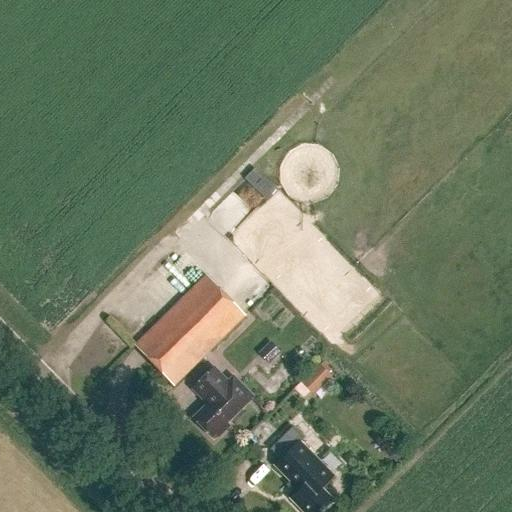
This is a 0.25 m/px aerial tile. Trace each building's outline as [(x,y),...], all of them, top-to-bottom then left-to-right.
[(244,180),(267,202),(277,192),(254,169),(244,180)] [(173,388),(244,317),(206,278),(135,348),(173,388)] [(268,365),(280,353),(269,342),(258,354),(268,365)] [(301,383),(313,396),(332,377),(320,365),(301,383)] [(228,386),(213,370),(193,390),(208,406),(193,421),(211,439),(215,435),(218,439),(229,428),(226,424),(251,399),(234,381),(228,386)] [(303,441),(292,429),(269,451),(280,462),(274,467),(299,492),(291,500),(302,511),(321,511),(333,501),(322,489),(334,477),(301,443),(303,441)] [(396,463),(405,454),(396,444),(390,450),(390,455),(394,459),(393,460),(396,463)]
